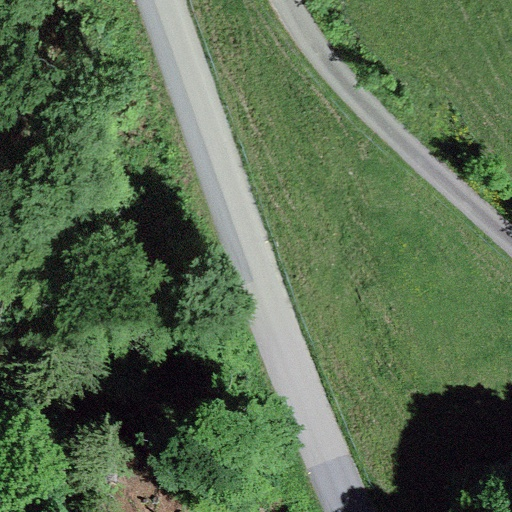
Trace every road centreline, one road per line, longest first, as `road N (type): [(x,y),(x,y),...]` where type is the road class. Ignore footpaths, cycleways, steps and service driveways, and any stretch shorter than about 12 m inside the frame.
road 1 (tertiary): [(343,511),(147,0)]
road 2 (unclassified): [(293,0),(307,31),(358,92),(511,236)]
